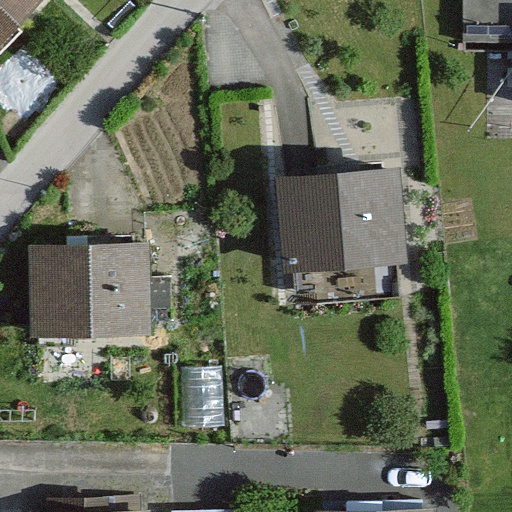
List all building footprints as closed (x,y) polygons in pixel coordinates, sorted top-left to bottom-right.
[(0,0),(0,45),(42,0),(0,0)] [(511,0),(462,0),(463,50),(511,49),(511,0)] [(273,163),(277,278),(403,272),(398,158),(273,163)] [(30,243),(33,338),(153,334),(150,239),(30,243)] [(179,511),(250,511),(251,503),(179,504),(179,511)]
